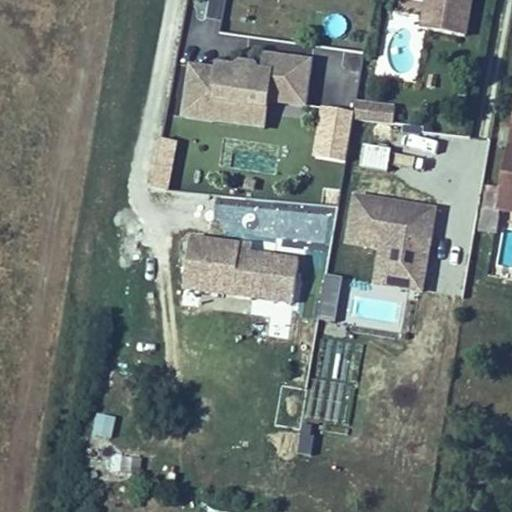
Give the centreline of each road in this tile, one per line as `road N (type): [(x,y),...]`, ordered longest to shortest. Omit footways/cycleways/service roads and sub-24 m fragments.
road 1 (unknown): [(500,0),(440,385)]
road 2 (unknown): [(171,0),(151,123)]
